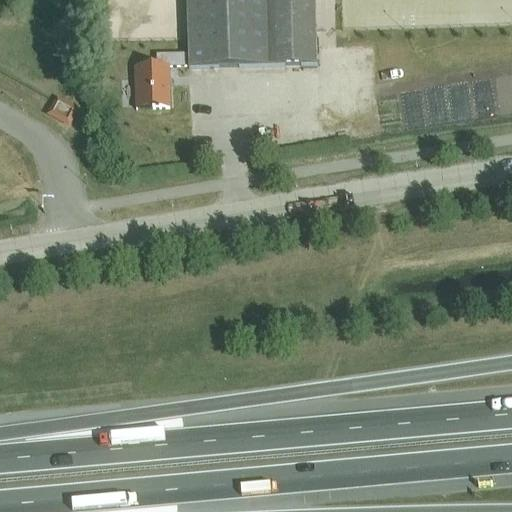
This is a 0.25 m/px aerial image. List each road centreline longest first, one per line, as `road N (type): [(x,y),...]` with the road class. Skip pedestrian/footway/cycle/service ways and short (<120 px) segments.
road 1 (motorway): [(511,364),(144,415),(0,448)]
road 2 (unclassified): [(0,248),(511,173)]
road 3 (motorway): [(511,411),(0,459)]
road 4 (motorway): [(0,506),(511,462)]
